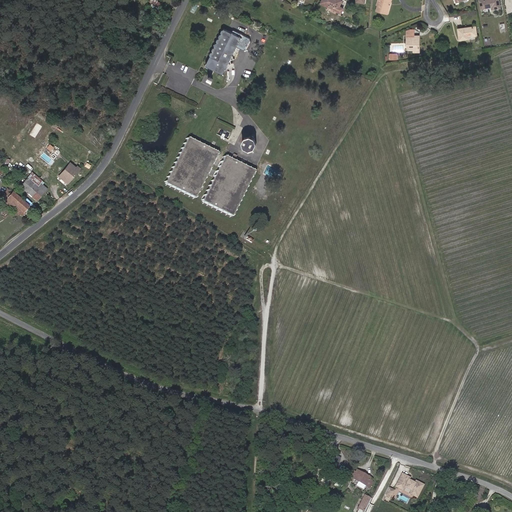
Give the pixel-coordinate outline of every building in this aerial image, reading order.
[(343,0),(341,0),(322,0),(321,3),(341,13),(344,8),(340,6),(343,0)] [(379,0),(376,10),(377,11),(386,13),(389,0),(379,0)] [(499,0),(479,0),(480,0),(481,8),(492,6),(492,9),(500,8),(499,0)] [(475,27),(458,29),(460,39),(468,38),(467,36),(476,34),(475,27)] [(210,56),(206,65),(223,74),(228,64),(231,63),(231,60),(234,59),(233,55),(242,37),(224,28),(222,29),(221,31),(222,33),(220,34),(219,35),(219,38),(218,38),(217,40),(217,42),(215,43),(214,45),(215,47),(213,48),(212,49),(213,51),(211,52),(210,54),(210,56)] [(414,47),(414,50),(414,52),(419,52),(419,36),(414,36),(407,36),(407,47),(414,47)] [(242,142),(244,148),(249,150),(255,148),(257,143),(255,138),(250,135),(245,137),(242,142)] [(166,184),(193,198),(194,197),(195,198),(217,153),(216,152),(216,151),(189,137),(188,138),(187,138),(187,139),(186,138),(165,181),(166,182),(165,183),(166,184)] [(224,156),(202,201),(203,202),(203,203),(230,216),(232,216),(254,171),(253,170),(253,169),(226,156),(224,156)] [(60,177),(67,183),(76,172),(75,172),(79,168),(77,166),(76,168),(69,163),(67,165),(68,167),(60,177)] [(29,194),(36,185),(27,177),(20,186),(29,194)] [(39,187),(44,192),(47,188),(41,183),(39,187)] [(36,185),(29,194),(37,201),(44,192),(39,187),(36,185)] [(10,189),(4,195),(15,205),(12,208),(22,216),(25,213),(27,214),(32,208),(13,191),(10,189)] [(329,463),(337,466),(341,456),(333,453),(329,463)] [(328,482),(334,471),(329,469),(324,480),(328,482)] [(352,478),(358,481),(356,485),(363,489),(365,485),(369,487),(372,481),(369,479),(370,477),(356,470),(355,472),(351,469),(346,478),(350,480),(352,478)] [(400,474),(395,485),(404,489),(405,486),(412,489),(410,492),(418,496),(423,485),(415,481),(414,483),(408,480),(409,478),(400,474)] [(338,479),(334,485),(340,488),(343,482),(338,479)] [(393,490),(387,487),(385,493),(390,496),(393,490)] [(369,498),(364,496),(358,509),(363,511),(369,498)]
